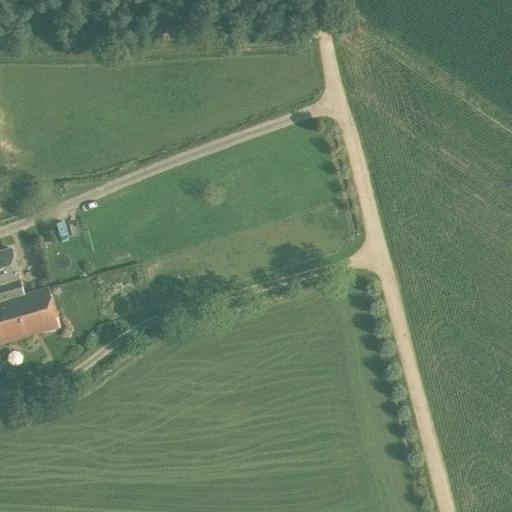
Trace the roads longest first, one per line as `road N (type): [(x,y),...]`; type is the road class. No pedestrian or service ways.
road 1 (track): [(442,511),(323,37)]
road 2 (unknown): [(377,252),(142,328),(61,381),(0,397)]
road 3 (unknown): [(339,103),(163,167)]
